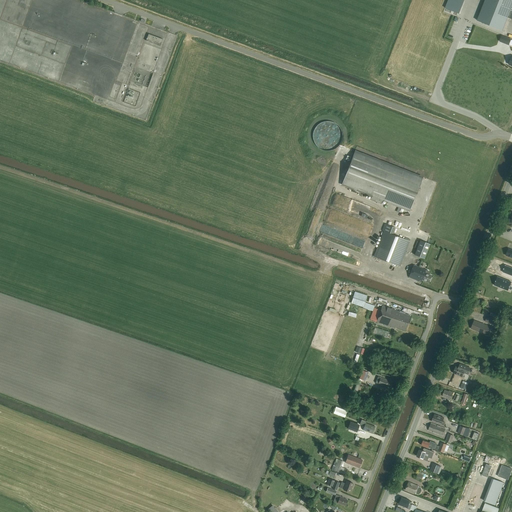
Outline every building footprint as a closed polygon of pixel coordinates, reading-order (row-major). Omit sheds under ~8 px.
[(448,0),(445,7),(459,12),(464,0),(448,0)] [(511,0),(485,0),(477,21),(503,31),(511,5),(511,0)] [(162,39),(148,34),(146,41),(160,46),(162,39)] [(502,34),(499,40),(509,43),(511,38),(502,34)] [(140,92),(128,88),(123,102),(135,106),(140,92)] [(423,177),(355,150),(341,185),(372,197),(370,200),(381,204),(383,201),(388,203),(409,212),(423,177)] [(330,188),(323,187),(322,198),(329,199),(330,188)] [(395,228),(385,224),(382,231),(386,232),(376,257),(400,267),(410,241),(409,241),(410,240),(405,238),(404,239),(393,235),(395,228)] [(430,244),(420,240),(414,255),(424,259),(430,244)] [(426,270),(413,265),(408,277),(421,282),(422,280),(429,283),(432,276),(429,274),(429,272),(429,271),(426,270)] [(511,268),(505,265),(502,272),(511,275),(511,268)] [(497,277),(494,285),(508,290),(511,282),(497,277)] [(367,295),(355,292),(351,303),(363,307),(367,295)] [(402,321),(408,323),(409,318),(404,316),(405,313),(382,306),(380,310),(374,308),(373,312),(399,320),(399,322),(402,323),(402,321)] [(399,320),(373,312),(370,319),(376,322),(395,328),(395,327),(397,328),(398,328),(405,330),(408,323),(402,321),(402,323),(399,322),(399,320)] [(497,315),(491,313),(490,315),(487,315),(485,322),(493,325),(497,315)] [(479,322),(474,320),(471,329),(487,335),(491,327),(482,323),(482,324),(479,323),(479,322)] [(389,332),(375,327),(373,333),(387,338),(389,332)] [(460,364),(458,367),(456,366),(453,373),(462,377),(464,371),(468,373),(470,368),(464,366),(460,364)] [(362,370),(359,379),(365,381),(368,373),(362,370)] [(392,382),(381,377),(378,384),(390,389),(392,382)] [(449,391),(445,390),(442,396),(446,397),(446,398),(450,400),(453,392),(449,391)] [(335,408),(333,413),(345,418),(347,413),(335,408)] [(444,418),(435,414),(432,422),(441,425),(441,424),(444,425),(445,422),(443,421),(444,418)] [(375,426),(363,422),(360,424),(365,425),(363,430),(372,434),(375,426)] [(445,428),(431,423),(428,430),(443,436),(445,428)] [(466,428),(460,426),(458,433),(463,435),(466,428)] [(454,436),(448,434),(446,441),(451,443),(454,436)] [(430,443),(423,441),(421,445),(428,448),(429,446),(433,447),(432,449),(443,453),(446,445),(441,443),(440,447),(436,446),(437,444),(430,441),(430,443)] [(431,451),(424,448),(423,451),(420,450),(418,453),(417,453),(416,455),(417,456),(423,459),(427,461),(431,451)] [(362,460),(348,455),(346,460),(350,462),(349,464),(354,466),(354,465),(354,466),(359,468),(362,460)] [(332,470),(344,475),(346,469),(341,467),(343,461),(336,459),(332,470)] [(440,467),(435,464),(432,472),(437,474),(440,467)] [(419,471),(416,479),(421,481),(424,475),(420,473),(421,472),(419,471)] [(340,483),(330,479),(327,485),(333,487),(332,488),(337,490),(340,483)] [(353,483),(346,481),(344,486),(341,485),(339,487),(343,489),(343,490),(350,492),(353,483)] [(419,486),(408,482),(405,490),(415,494),(416,494),(418,495),(420,494),(422,490),(421,488),(419,487),(419,486)] [(344,497),(336,495),(333,501),(345,506),(347,500),(343,498),(344,497)] [(408,507),(409,508),(411,504),(411,502),(410,501),(402,498),(399,504),(408,507)] [(483,509),(494,511),(496,511),(499,503),(485,499),(483,509)]
